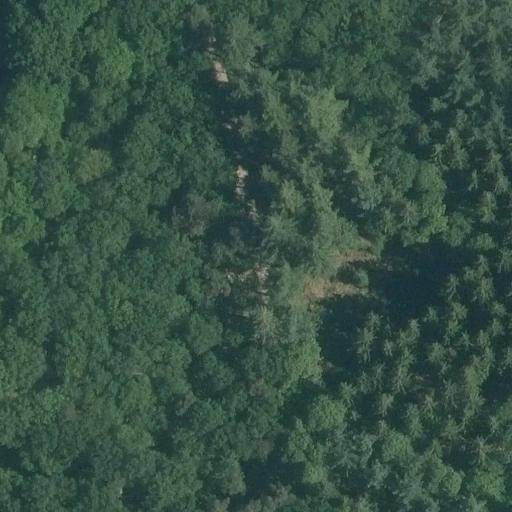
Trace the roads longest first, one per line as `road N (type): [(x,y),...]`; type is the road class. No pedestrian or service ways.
road 1 (track): [(199,5),(285,374),(294,511)]
road 2 (track): [(511,271),(353,156),(224,35)]
road 3 (track): [(0,118),(33,66),(24,0)]
